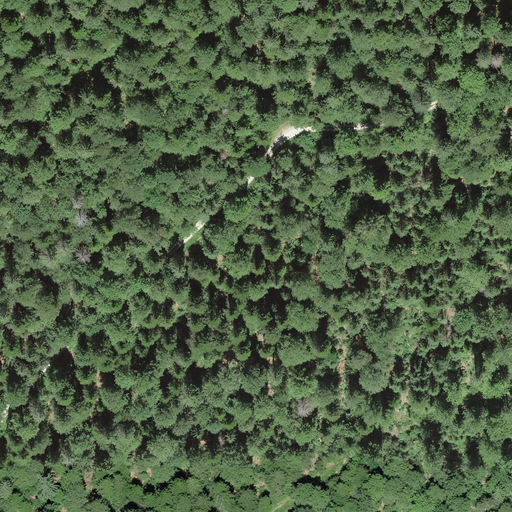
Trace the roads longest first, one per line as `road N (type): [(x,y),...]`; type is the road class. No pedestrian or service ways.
road 1 (track): [(0,417),(54,355),(288,134),(401,119),(511,83)]
road 2 (track): [(277,511),(365,423),(429,418),(511,375)]
road 3 (track): [(165,0),(101,68),(0,127)]
